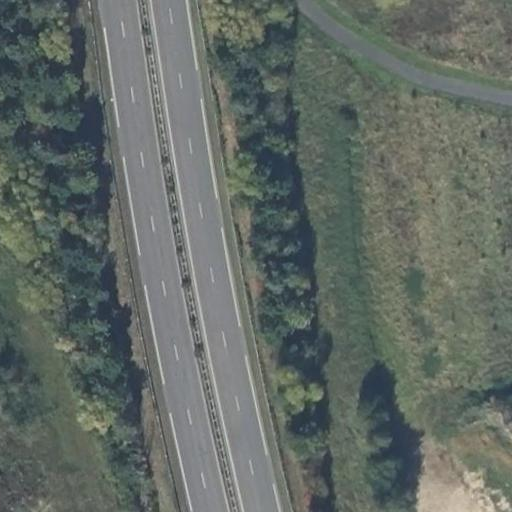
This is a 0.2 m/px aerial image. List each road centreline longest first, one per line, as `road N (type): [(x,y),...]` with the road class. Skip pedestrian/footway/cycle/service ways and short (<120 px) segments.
road 1 (trunk): [(267,511),(240,416),(171,0)]
road 2 (trunk): [(119,0),(143,178),(214,511)]
